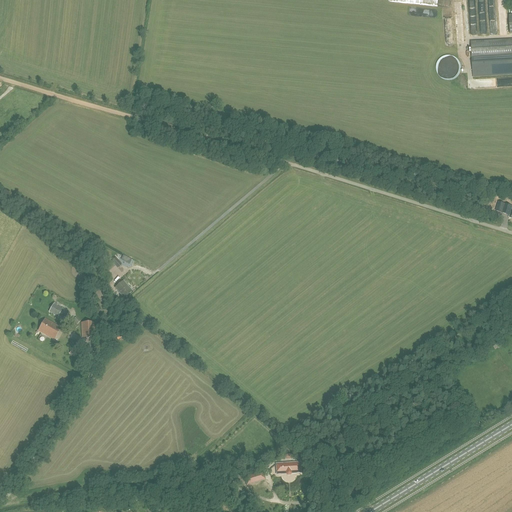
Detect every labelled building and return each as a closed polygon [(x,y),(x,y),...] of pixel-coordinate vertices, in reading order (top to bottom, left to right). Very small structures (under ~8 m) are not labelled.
[(511,39),(471,42),(473,76),(511,74),(511,39)] [(511,206),(499,202),(496,211),(510,215),(510,214),(511,214),(511,206)] [(132,260),(123,255),(121,260),(129,264),(132,260)] [(118,268),(122,264),(115,257),(112,261),(118,268)] [(109,260),(101,267),(107,274),(115,266),(109,260)] [(124,298),(132,291),(123,281),(115,288),(124,298)] [(62,308),(62,309),(56,306),(57,304),(54,303),(53,305),(49,312),(58,317),(60,314),(66,317),(69,311),(62,308)] [(54,340),(61,328),(45,319),(39,331),(54,340)] [(82,337),(95,337),(95,322),(82,322),(82,337)] [(491,344),(495,350),(501,346),(497,339),(491,344)] [(81,360),(83,356),(72,349),(70,353),(81,360)] [(294,463),(282,464),(283,472),(294,471),(294,463)] [(247,484),(259,480),(257,473),(245,477),(247,484)]
